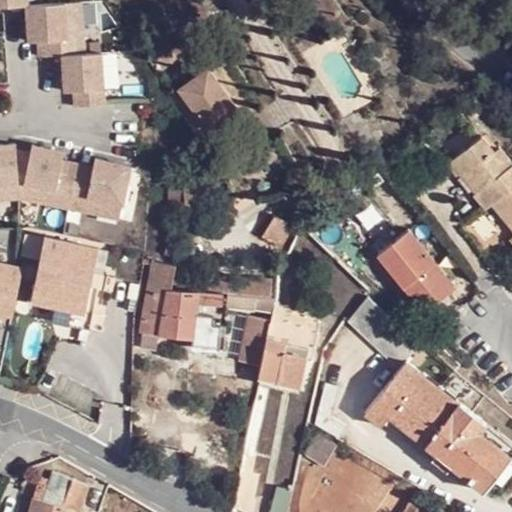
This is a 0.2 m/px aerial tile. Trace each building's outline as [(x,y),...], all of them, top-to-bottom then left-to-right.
[(82,1),(66,3),(68,26),(84,25),(82,1)] [(39,57),(86,53),(84,25),(68,26),(66,3),(27,5),(29,41),(38,41),(39,57)] [(76,107),(106,105),(102,52),(86,53),(63,55),(66,91),(75,91),(76,107)] [(186,119),(196,133),(232,106),(204,65),(169,94),(186,119)] [(472,195),(481,208),(488,203),(511,182),(511,165),(498,147),(493,150),(481,135),(453,156),(480,190),(474,194),(472,195)] [(0,181),(19,179),(14,142),(0,142),(0,181)] [(63,151),(32,145),(22,183),(43,187),(40,203),(68,209),(77,163),(61,160),(63,151)] [(449,159),(474,194),(480,190),(453,156),(449,159)] [(93,166),(77,163),(68,209),(96,214),(99,198),(122,203),(130,165),(94,158),(93,166)] [(183,181),(180,206),(202,212),(205,183),(183,181)] [(511,182),(488,203),(511,232),(511,182)] [(291,223),(273,213),(262,236),(279,246),(291,223)] [(426,266),(432,260),(405,227),(375,253),(420,309),(445,290),(426,266)] [(99,246),(45,234),(30,298),(55,305),(84,311),(99,246)] [(170,281),(174,259),(155,256),(142,325),(190,332),(189,338),(215,341),(217,319),(212,318),(215,301),(196,297),(198,284),(170,281)] [(0,294),(18,299),(25,266),(0,260),(0,294)] [(453,284),(432,260),(426,266),(445,290),(453,284)] [(208,270),(207,285),(222,287),(225,287),(255,290),(277,293),(277,276),(208,270)] [(196,297),(215,301),(220,301),(222,287),(207,285),(198,284),(196,297)] [(255,290),(225,287),(224,301),(252,304),(255,290)] [(18,299),(0,294),(0,311),(14,314),(18,299)] [(347,319),(398,365),(405,359),(419,343),(368,296),(347,319)] [(84,311),(55,305),(52,319),(88,327),(90,313),(84,311)] [(297,332),(267,315),(266,322),(258,362),(300,371),(305,352),(293,349),(297,332)] [(258,362),(266,322),(244,317),(235,364),(257,369),(258,362)] [(511,442),(405,359),(398,365),(363,411),(379,424),(384,416),(482,490),(511,450),(511,442)] [(338,386),(323,379),(314,420),(339,435),(344,423),(331,415),(338,386)] [(306,457),(323,466),(331,451),(314,443),(306,457)] [(65,494),(63,505),(71,507),(71,508),(78,510),(86,482),(72,479),(70,480),(65,494)] [(275,482),(267,511),(286,511),(292,486),(275,482)] [(36,483),(32,497),(63,505),(65,494),(44,488),(45,485),(36,483)] [(32,497),(27,511),(70,511),(71,508),(71,507),(63,505),(32,497)]
